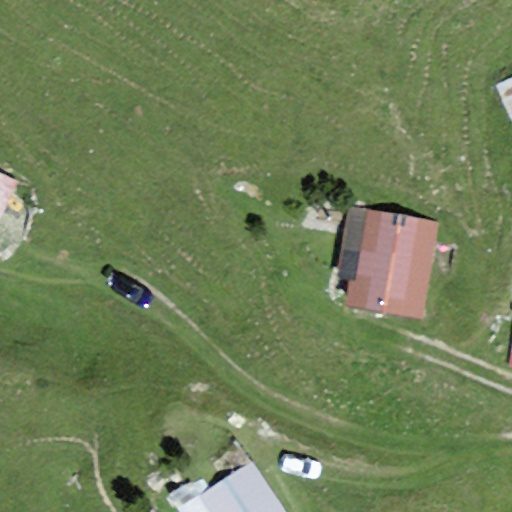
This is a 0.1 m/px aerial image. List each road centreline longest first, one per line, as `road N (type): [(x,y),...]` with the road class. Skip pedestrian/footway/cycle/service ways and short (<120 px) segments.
road 1 (track): [(511,443),(415,445),(301,413),(262,393),(154,302),(104,272)]
road 2 (track): [(341,317),(511,381)]
